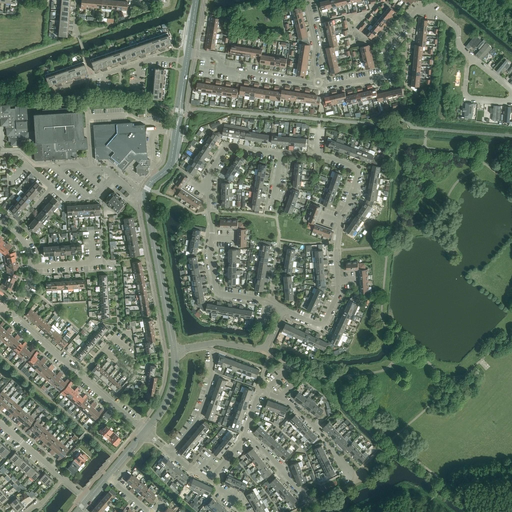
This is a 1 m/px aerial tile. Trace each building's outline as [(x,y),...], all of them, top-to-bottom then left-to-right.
[(327,8),(325,0),(323,0),(317,1),(318,5),(320,4),(322,10),(327,8)] [(293,14),(302,12),(300,5),(297,5),(297,8),(292,9),(293,14)] [(386,11),(393,17),(396,12),(389,7),(386,11)] [(383,15),(389,21),(393,17),(386,11),(383,15)] [(209,22),(218,24),(219,18),(214,18),(214,15),(211,15),(209,22)] [(389,21),(383,15),(379,19),(386,25),(389,21)] [(418,25),(427,25),(428,20),(422,20),(422,17),(419,17),(418,25)] [(386,25),(379,19),(376,23),(383,29),(386,25)] [(383,29),(376,23),(373,27),(380,32),(383,29)] [(380,32),(373,27),(370,31),(376,36),(380,32)] [(376,36),(370,31),(366,35),(373,41),(376,36)] [(167,33),(90,60),(94,71),(94,72),(97,71),(96,70),(101,68),(102,72),(107,70),(106,66),(110,65),(111,66),(116,64),(116,63),(120,61),(121,65),(127,64),(125,60),(130,58),(130,59),(136,58),(135,56),(139,55),(141,59),(146,57),(145,53),(149,51),(150,53),(155,51),(154,50),(159,48),(160,52),(165,50),(164,46),(168,45),(169,46),(171,45),(167,33)] [(475,36),(466,46),(468,49),(471,45),(474,48),(481,40),(475,36)] [(215,44),(206,43),(205,50),(209,51),(209,48),(214,49),(215,44)] [(481,59),(484,55),(485,56),(491,48),(485,44),(476,55),(481,59)] [(228,54),(236,55),(237,46),(231,46),(231,48),(231,51),(228,51),(228,54)] [(366,68),(363,69),(364,70),(371,68),(375,68),(375,67),(373,60),(364,62),(365,67),(366,68)] [(506,60),(497,71),(499,73),(504,68),(507,70),(510,66),(507,64),(509,62),(506,60)] [(83,62),(44,75),(49,88),(51,87),(51,85),(55,84),(57,88),(62,86),(61,82),(65,80),(66,82),(71,80),(70,79),(75,77),(76,81),(81,79),(80,75),(84,74),(85,75),(88,74),(83,62)] [(339,66),(330,68),(332,76),(335,75),(334,73),(340,71),(339,66)] [(152,96),(148,96),(148,99),(163,100),(166,70),(153,68),(153,71),(154,71),(154,76),(150,76),(149,81),(153,82),(153,86),(152,86),(151,92),(153,92),(152,96)] [(307,70),(298,69),(297,74),(302,75),(302,77),(306,78),(307,70)] [(420,76),(411,75),(411,86),(419,87),(420,76)] [(202,93),(203,84),(197,83),(197,88),(194,88),(194,91),(202,93)] [(397,88),(399,97),(404,96),(403,90),(405,90),(404,86),(397,88)] [(312,94),(311,104),(320,105),(320,101),(321,97),(317,96),(318,95),(312,94)] [(332,105),(330,96),(325,98),(326,103),(324,103),(325,107),(332,105)] [(465,115),(469,116),(472,116),(474,105),(470,104),(470,108),(466,107),(465,115)] [(11,126),(10,109),(10,105),(0,105),(0,119),(0,126),(6,126),(11,126)] [(15,107),(15,109),(10,109),(11,126),(6,126),(6,128),(6,136),(8,136),(8,142),(10,142),(11,146),(19,146),(19,141),(29,140),(28,132),(27,132),(26,120),(27,120),(26,106),(15,107)] [(493,108),(490,108),(490,113),(493,114),(492,121),(499,121),(500,106),(493,106),(493,108)] [(35,161),(43,160),(53,160),(53,161),(56,161),(55,160),(77,158),(76,150),(88,149),(87,138),(84,138),(82,112),(73,112),(73,108),(42,110),(42,114),(34,115),(35,143),(33,143),(35,161)] [(125,123),(93,125),(95,159),(109,158),(110,159),(123,171),(134,159),(140,164),(136,168),(136,172),(140,175),(144,175),(148,171),(148,165),(150,165),(149,159),(147,159),(145,125),(132,126),(131,123),(125,123)] [(220,132),(221,134),(223,135),(229,136),(231,125),(225,124),(224,127),(223,130),(220,132)] [(210,137),(217,141),(220,136),(221,134),(220,132),(216,134),(213,132),(210,137)] [(264,134),(262,142),(268,143),(269,139),(270,140),(271,136),(269,135),(264,134)] [(207,142),(216,148),(218,146),(215,144),(217,141),(210,137),(208,136),(205,140),(207,142)] [(301,138),(300,146),(306,147),(307,143),(308,143),(309,139),(307,139),(301,138)] [(334,149),(336,142),(331,140),(330,141),(327,140),(325,146),(328,147),(334,149)] [(336,142),(334,149),(339,151),(343,141),(341,140),(340,143),(336,142)] [(216,148),(207,142),(204,146),(210,151),(212,148),(215,150),(216,148)] [(344,153),(350,155),(354,144),(352,144),(351,147),(347,146),(344,153)] [(350,155),(355,157),(358,150),(354,148),(355,145),(354,144),(350,155)] [(201,151),(210,157),(211,156),(208,154),(210,151),(204,146),(201,151)] [(358,150),(355,157),(360,159),(364,148),(362,148),(361,151),(358,150)] [(366,161),(368,154),(365,152),(366,149),(364,148),(360,159),(366,161)] [(198,156),(204,160),(206,157),(209,159),(210,157),(201,151),(198,156)] [(368,154),(366,161),(371,163),(371,162),(373,163),(376,162),(373,158),(374,156),(368,154)] [(194,161),(204,167),(205,165),(202,163),(204,160),(198,156),(194,161)] [(237,156),(234,161),(241,166),(244,161),(245,159),(242,157),(241,159),(237,156)] [(295,169),(303,170),(303,164),(305,164),(305,161),(299,160),(299,161),(295,161),(295,169)] [(204,167),(194,161),(191,165),(198,170),(200,167),(203,168),(204,167)] [(231,166),(241,172),(242,171),(239,169),(241,166),(234,161),(231,166)] [(258,169),(266,171),(267,165),(266,165),(267,162),(260,161),(258,169)] [(372,171),(379,173),(380,167),(378,166),(376,162),(373,163),(373,165),(372,171)] [(198,170),(191,165),(188,170),(191,173),(190,174),(193,176),(194,174),(194,175),(198,170)] [(228,171),(234,175),(237,172),(240,174),(241,172),(231,166),(228,171)] [(227,180),(230,181),(231,180),(234,175),(228,171),(225,176),(228,178),(227,180)] [(333,178),(340,181),(342,175),(339,174),(339,172),(336,171),(335,172),(333,178)] [(187,178),(184,176),(181,173),(174,183),(176,185),(173,190),(178,194),(177,196),(197,209),(199,205),(201,206),(203,203),(180,189),(187,178)] [(222,189),(230,189),(230,183),(230,181),(227,180),(226,183),(222,183),(222,189)] [(302,181),(294,180),(293,186),(294,186),(294,188),(297,188),(298,187),(301,187),(302,181)] [(32,186),(38,192),(42,187),(35,181),(32,186)] [(329,189),(337,191),(338,186),(328,182),(327,184),(330,185),(329,189)] [(28,190),(35,196),(38,192),(32,186),(28,190)] [(293,189),(291,194),(298,197),(300,191),(297,190),(297,188),(294,188),(293,189)] [(324,193),(335,197),(337,191),(329,189),(328,192),(325,191),(324,193)] [(35,196),(28,190),(24,194),(31,200),(35,196)] [(19,196),(21,198),(28,204),(31,200),(24,194),(22,192),(19,196)] [(107,200),(105,202),(110,206),(109,207),(111,210),(112,209),(117,213),(119,211),(122,211),(125,207),(125,205),(126,203),(124,201),(125,200),(120,195),(119,196),(114,192),(112,194),(110,194),(106,198),(107,200)] [(325,199),(333,202),(335,197),(324,193),(323,194),(327,196),(325,199)] [(286,197),(286,199),(296,202),(298,197),(291,194),(290,198),(286,197)] [(375,195),(368,194),(367,199),(367,200),(366,201),(373,204),(374,201),(375,195)] [(50,202),(56,207),(60,203),(54,197),(50,202)] [(17,202),(24,208),(28,204),(21,198),(17,202)] [(288,202),(287,205),(294,208),(296,202),(286,199),(285,200),(288,202)] [(362,207),(369,211),(372,207),(371,206),(373,204),(366,201),(366,202),(365,202),(362,207)] [(14,206),(21,212),(24,208),(17,202),(14,206)] [(46,206),(53,211),(56,207),(50,202),(46,206)] [(309,222),(307,228),(313,230),(313,232),(329,238),(331,234),(333,235),(334,232),(314,224),(320,207),(313,204),(307,221),(309,222)] [(12,205),(7,211),(10,213),(11,213),(15,217),(16,216),(17,216),(21,212),(14,206),(12,205)] [(294,208),(287,205),(286,209),(282,207),(282,209),(285,210),(285,211),(292,213),(294,208)] [(53,211),(46,206),(43,210),(49,215),(53,211)] [(356,210),(365,216),(369,211),(362,207),(360,210),(357,208),(356,210)] [(39,214),(46,220),(47,221),(51,217),(49,215),(43,210),(39,214)] [(356,216),(362,221),(365,216),(356,210),(355,212),(358,213),(356,216)] [(35,218),(42,223),(46,220),(39,214),(35,218)] [(350,219),(359,226),(362,221),(356,216),(353,220),(351,218),(350,219)] [(32,222),(38,228),(42,223),(35,218),(32,222)] [(218,224),(218,227),(239,228),(239,246),(246,247),(247,229),(244,229),(245,223),(238,222),(238,220),(220,219),(220,224),(218,224)] [(349,226),(356,230),(359,226),(350,219),(348,221),(351,223),(349,226)] [(38,228),(32,222),(28,226),(31,228),(29,230),(32,232),(33,230),(35,232),(38,228)] [(192,235),(200,236),(201,231),(205,232),(206,228),(194,226),(193,229),(192,235)] [(356,230),(349,226),(346,231),(345,233),(348,235),(349,233),(352,235),(356,230)] [(259,250),(270,251),(271,244),(267,243),(267,245),(263,244),(264,242),(260,241),(259,244),(260,244),(259,250)] [(0,251),(4,255),(9,252),(8,251),(12,247),(7,243),(6,244),(4,242),(0,246),(0,251)] [(186,251),(189,252),(189,255),(196,255),(196,253),(197,253),(198,248),(187,246),(186,251)] [(49,256),(49,250),(48,247),(43,247),(43,249),(41,250),(41,253),(43,253),(43,256),(49,256)] [(295,256),(295,252),(296,252),(297,252),(298,251),(298,250),(298,249),(297,248),(296,248),(292,247),(288,247),(288,248),(287,254),(295,256)] [(315,257),(323,256),(323,250),(322,249),(319,249),(319,251),(315,251),(315,257)] [(4,255),(6,263),(16,261),(15,258),(16,257),(15,252),(9,253),(9,252),(4,255)] [(189,255),(189,258),(190,263),(198,262),(197,256),(196,256),(196,255),(189,255)] [(7,271),(13,272),(13,270),(19,269),(17,263),(16,264),(16,261),(6,263),(7,271)] [(362,293),(369,293),(371,292),(371,291),(369,291),(368,269),(365,270),(365,263),(358,264),(358,261),(346,262),(346,266),(344,267),(344,270),(360,269),(362,293)] [(296,268),(293,267),(285,266),(284,272),(287,272),(287,274),(292,274),(292,273),(295,273),(296,268)] [(7,271),(4,279),(14,283),(15,280),(16,281),(18,275),(13,273),(13,272),(7,271)] [(284,276),(285,282),(294,281),(295,281),(294,276),(292,276),(292,274),(287,274),(287,276),(284,276)] [(14,283),(4,279),(1,287),(5,291),(6,289),(12,291),(14,286),(13,285),(14,283)] [(318,287),(321,288),(321,285),(325,285),(325,279),(317,280),(317,285),(318,285),(318,287)] [(321,288),(318,287),(317,289),(317,288),(314,294),(322,297),(324,292),(321,290),(321,288)] [(293,293),(286,294),(286,300),(290,299),(290,301),(294,301),(294,299),(293,293)] [(309,298),(319,302),(322,297),(314,294),(313,297),(310,296),(309,298)] [(198,305),(200,308),(205,304),(205,302),(204,296),(196,297),(198,305)] [(350,298),(347,305),(357,310),(359,306),(360,306),(361,306),(362,304),(361,303),(362,301),(353,297),(352,299),(350,298)] [(308,303),(310,304),(317,307),(319,302),(309,298),(308,299),(310,300),(308,303)] [(213,305),(212,312),(211,315),(217,316),(217,313),(219,302),(217,302),(217,305),(213,305)] [(205,304),(200,308),(203,311),(212,312),(213,305),(207,304),(205,304)] [(317,307),(310,304),(308,307),(305,306),(304,308),(307,309),(307,310),(314,313),(317,307)] [(342,309),(344,310),(354,315),(357,310),(347,305),(345,309),(342,307),(342,309)] [(29,319),(35,312),(31,309),(25,315),(29,319)] [(342,316),(344,316),(349,319),(352,320),(354,315),(344,310),(342,309),(341,311),(344,312),(342,316)] [(247,310),(246,318),(246,319),(247,320),(249,321),(250,320),(250,319),(253,319),(255,312),(253,312),(253,311),(247,310)] [(35,312),(29,319),(33,322),(39,316),(35,312)] [(39,316),(33,322),(37,326),(43,320),(39,316)] [(337,319),(344,323),(347,324),(349,319),(344,316),(342,316),(341,319),(338,318),(337,319)] [(338,326),(344,329),(345,329),(347,324),(344,323),(337,319),(336,321),(339,323),(338,326)] [(43,320),(37,326),(42,329),(47,323),(43,320)] [(47,323),(42,329),(46,333),(51,327),(47,323)] [(99,328),(105,333),(109,329),(103,323),(99,328)] [(288,333),(291,326),(286,324),(284,323),(282,327),(284,327),(282,331),(288,333)] [(291,326),(288,333),(293,336),(298,325),(296,325),(295,328),(291,326)] [(298,338),(301,331),(298,329),(300,326),(298,325),(293,336),(298,338)] [(332,330),(342,335),(345,329),(344,329),(338,326),(336,330),(333,328),(332,330)] [(4,329),(0,332),(0,338),(1,340),(11,329),(9,327),(6,330),(4,329)] [(51,327),(46,333),(50,336),(55,330),(51,327)] [(105,333),(99,328),(95,332),(102,337),(105,333)] [(11,329),(1,340),(5,344),(12,336),(9,334),(12,330),(11,329)] [(301,331),(298,338),(303,340),(308,330),(306,329),(305,332),(301,331)] [(55,330),(50,336),(54,340),(59,334),(55,330)] [(308,330),(303,340),(309,343),(312,336),(309,334),(310,331),(308,330)] [(333,336),(342,341),(345,336),(342,335),(332,330),(331,332),(334,333),(333,336)] [(102,337),(95,332),(92,336),(98,341),(102,337)] [(12,336),(5,344),(9,347),(19,336),(17,334),(14,338),(12,336)] [(58,344),(63,337),(59,334),(54,340),(58,344)] [(312,336),(309,343),(314,345),(319,335),(317,334),(315,337),(312,336)] [(65,335),(63,337),(58,344),(62,347),(70,338),(65,335)] [(319,335),(314,345),(314,346),(314,348),(317,349),(318,348),(318,347),(319,348),(322,340),(319,339),(320,336),(319,335)] [(19,336),(9,347),(13,351),(20,343),(18,341),(21,337),(19,336)] [(92,336),(88,340),(95,345),(98,341),(92,336)] [(329,344),(330,346),(335,344),(339,346),(340,345),(342,341),(333,336),(330,342),(331,342),(330,343),(329,344)] [(85,344),(91,349),(95,345),(88,340),(85,344)] [(322,340),(319,348),(324,350),(325,348),(330,346),(329,344),(327,343),(322,340)] [(13,351),(17,354),(27,343),(25,341),(22,345),(20,343),(13,351)] [(17,354),(21,358),(28,350),(26,348),(29,344),(27,343),(17,354)] [(91,349),(85,344),(81,348),(88,353),(91,349)] [(78,352),(84,358),(88,353),(81,348),(78,352)] [(28,350),(21,358),(25,361),(35,350),(33,349),(30,352),(28,350)] [(31,366),(38,359),(36,357),(39,353),(37,352),(27,363),(31,366)] [(84,358),(78,352),(74,356),(80,362),(84,358)] [(223,365),(226,358),(220,356),(220,357),(218,356),(215,364),(217,365),(218,364),(223,365)] [(38,359),(31,366),(35,370),(45,359),(43,357),(40,361),(38,359)] [(39,373),(46,366),(44,364),(47,360),(45,359),(35,370),(39,373)] [(46,366),(39,373),(43,377),(53,366),(51,364),(48,368),(46,366)] [(25,373),(29,369),(24,365),(20,370),(25,373)] [(95,375),(101,369),(97,365),(91,371),(95,375)] [(53,366),(43,377),(47,380),(54,373),(52,371),(55,367),(53,366)] [(101,369),(95,375),(100,379),(105,372),(101,369)] [(54,373),(47,380),(51,384),(61,373),(59,371),(56,375),(54,373)] [(105,372),(100,379),(104,382),(109,376),(105,372)] [(61,373),(51,384),(55,388),(62,380),(60,378),(63,374),(61,373)] [(109,376),(104,382),(108,386),(113,380),(109,376)] [(62,380),(55,388),(60,391),(69,380),(67,379),(64,382),(62,380)] [(113,380),(108,386),(112,389),(117,383),(113,380)] [(66,396),(72,389),(70,387),(73,383),(71,382),(61,393),(66,396)] [(117,383),(112,389),(116,393),(121,387),(117,383)] [(72,389),(66,396),(70,400),(79,389),(77,387),(74,391),(72,389)] [(79,389),(70,400),(74,404),(80,396),(78,394),(81,390),(79,389)] [(298,402),(303,396),(299,392),(294,399),(298,402)] [(0,409),(0,410),(10,399),(6,395),(0,401),(0,403),(1,405),(0,406),(0,409)] [(80,396),(74,404),(78,407),(87,396),(86,395),(83,398),(80,396)] [(87,396),(78,407),(82,411),(88,403),(86,401),(89,398),(87,396)] [(303,396),(298,402),(302,405),(308,397),(307,398),(303,396)] [(302,405),(306,408),(313,400),(308,397),(302,405)] [(7,410),(14,402),(10,399),(0,410),(2,411),(5,408),(7,410)] [(315,405),(316,403),(317,403),(313,400),(306,408),(310,411),(315,405)] [(8,417),(18,406),(14,402),(7,410),(9,412),(6,415),(8,417)] [(88,403),(82,411),(86,414),(95,403),(94,402),(91,405),(88,403)] [(86,414),(90,418),(97,410),(94,408),(97,405),(95,403),(86,414)] [(315,405),(310,411),(314,415),(319,408),(315,405)] [(15,417),(22,409),(18,406),(8,417),(10,419),(13,415),(15,417)] [(319,408),(314,415),(319,418),(323,411),(319,408)] [(16,424),(26,413),(22,409),(15,417),(18,419),(15,423),(16,424)] [(97,410),(90,418),(94,421),(103,410),(102,409),(99,412),(97,410)] [(104,415),(108,419),(112,414),(108,410),(104,415)] [(134,410),(130,414),(138,422),(142,418),(134,410)] [(235,417),(242,420),(244,415),(234,411),(232,416),(235,417)] [(23,424),(30,417),(26,413),(16,424),(18,426),(21,422),(23,424)] [(292,426),(299,419),(295,415),(292,418),(290,421),(293,424),(292,426)] [(30,417),(23,424),(26,426),(23,430),(25,431),(34,420),(30,417)] [(296,430),(303,422),(299,419),(292,426),(292,427),(295,429),(296,430)] [(31,431),(33,433),(40,425),(36,421),(26,433),(28,434),(31,431)] [(205,422),(203,424),(202,424),(199,428),(205,433),(209,429),(207,427),(209,425),(205,422)] [(303,422),(296,430),(299,433),(306,426),(303,422)] [(327,432),(333,426),(329,422),(323,428),(327,432)] [(34,440),(44,429),(40,425),(33,433),(35,435),(32,438),(34,440)] [(254,432),(258,436),(263,430),(265,428),(261,425),(254,432)] [(108,439),(114,433),(106,426),(104,428),(103,428),(100,432),(108,439)] [(306,426),(299,433),(303,437),(302,437),(310,430),(306,426)] [(333,426),(327,432),(330,435),(336,430),(333,426)] [(196,432),(202,437),(205,433),(199,428),(196,432)] [(41,440),(48,432),(44,429),(34,440),(36,441),(39,438),(41,440)] [(263,430),(258,436),(262,439),(267,433),(263,430)] [(310,430),(302,437),(306,441),(308,439),(314,433),(310,430)] [(336,430),(330,435),(334,439),(340,434),(336,430)] [(227,437),(233,442),(237,438),(239,434),(232,431),(227,437)] [(42,447),(52,436),(48,432),(41,440),(44,442),(41,445),(42,447)] [(202,437),(196,432),(192,436),(199,441),(199,440),(202,437)] [(114,433),(108,439),(116,447),(120,442),(119,442),(121,439),(114,433)] [(267,433),(262,439),(265,443),(271,437),(267,433)] [(314,433),(308,439),(312,443),(317,437),(314,433)] [(340,434),(334,439),(337,443),(343,437),(340,434)] [(49,447),(56,439),(52,436),(42,447),(44,448),(47,445),(49,447)] [(189,440),(197,446),(200,442),(199,440),(199,441),(192,436),(189,440)] [(224,441),(230,446),(233,442),(227,437),(224,441)] [(271,437),(265,443),(269,446),(275,440),(271,437)] [(343,437),(337,443),(341,447),(347,441),(343,437)] [(56,439),(49,447),(52,449),(49,452),(50,454),(60,443),(56,439)] [(192,449),(192,448),(194,450),(197,446),(189,440),(186,443),(192,449)] [(275,440),(269,446),(273,449),(279,443),(275,440)] [(221,445),(226,450),(230,446),(224,441),(221,445)] [(347,441),(341,447),(344,450),(355,441),(354,441),(350,445),(347,441)] [(358,445),(355,441),(344,450),(344,451),(347,449),(350,452),(358,445)] [(55,452),(58,454),(64,446),(60,443),(50,454),(52,455),(55,452)] [(192,449),(186,443),(183,447),(189,452),(192,449)] [(279,443),(273,449),(277,453),(282,447),(279,443)] [(226,450),(221,445),(217,449),(223,454),(226,450)] [(358,445),(350,452),(353,456),(359,451),(362,448),(358,445)] [(64,446),(58,454),(60,456),(57,459),(59,461),(68,450),(64,446)] [(254,447),(252,446),(248,449),(249,451),(245,455),(248,459),(250,457),(256,453),(253,448),(254,447)] [(317,454),(324,450),(322,446),(321,446),(317,448),(314,449),(317,454)] [(6,447),(0,454),(4,458),(10,451),(6,447)] [(189,452),(183,447),(179,451),(180,452),(183,455),(185,457),(189,452)] [(281,456),(286,450),(282,447),(277,453),(281,456)] [(223,454),(217,449),(214,453),(220,458),(223,454)] [(286,450),(281,456),(285,460),(290,454),(286,450)] [(324,450),(317,454),(319,459),(326,455),(324,450)] [(359,451),(353,456),(357,460),(363,454),(359,451)] [(13,463),(19,456),(15,452),(9,459),(13,463)] [(256,453),(250,457),(253,461),(260,457),(256,452),(256,453)] [(74,460),(80,466),(88,458),(83,454),(83,455),(80,453),(74,460)] [(363,454),(357,460),(360,464),(366,458),(363,454)] [(326,455),(319,459),(321,463),(329,460),(326,455)] [(19,456),(13,463),(17,466),(23,459),(19,456)] [(163,467),(168,460),(164,457),(159,463),(163,467)] [(260,457),(253,461),(256,466),(263,461),(260,457)] [(23,459),(17,466),(21,470),(27,463),(23,459)] [(80,466),(74,460),(67,468),(69,470),(68,471),(73,475),(80,466)] [(168,460),(163,467),(167,470),(172,464),(168,460)] [(329,460),(321,463),(323,468),(331,464),(329,460)] [(263,461),(256,466),(259,470),(266,465),(263,461)] [(300,468),(300,467),(303,466),(302,461),(298,462),(298,463),(291,465),(293,470),(300,468)] [(27,463),(21,470),(25,473),(31,466),(27,463)] [(172,464),(167,470),(171,473),(176,467),(172,464)] [(331,464),(323,468),(326,472),(333,469),(331,464)] [(266,465),(259,470),(262,473),(261,475),(269,469),(266,465)] [(31,466),(25,473),(29,477),(35,470),(31,466)] [(176,467),(171,473),(169,475),(173,478),(175,476),(180,470),(176,467)] [(272,473),(269,469),(261,475),(264,479),(272,473)] [(333,469),(326,472),(326,473),(324,474),(326,478),(335,474),(333,469)] [(35,470),(29,477),(33,481),(40,474),(35,470)] [(180,470),(175,476),(178,480),(184,473),(180,470)] [(43,484),(49,477),(45,473),(39,480),(43,484)] [(188,477),(184,473),(178,480),(177,482),(182,487),(185,483),(184,482),(188,477)] [(225,483),(230,485),(234,475),(230,473),(228,476),(225,483)] [(130,485),(136,478),(133,475),(132,476),(131,475),(128,479),(126,477),(124,480),(130,485)] [(234,487),(238,480),(233,478),(234,475),(230,485),(234,487)] [(269,479),(271,482),(270,483),(274,487),(279,481),(276,478),(276,477),(274,475),(269,479)] [(49,477),(43,484),(47,487),(53,480),(49,477)] [(136,478),(130,485),(134,488),(139,482),(138,481),(139,480),(136,478)] [(186,486),(189,487),(188,489),(192,491),(194,488),(197,481),(193,479),(191,482),(189,481),(186,486)] [(238,480),(234,487),(239,489),(242,482),(238,480)] [(198,492),(202,483),(197,481),(194,488),(192,491),(197,493),(198,492)] [(279,481),(274,487),(277,491),(283,485),(279,481)] [(139,482),(134,488),(138,492),(144,485),(141,482),(140,483),(139,482)] [(242,482),(239,489),(244,491),(247,484),(242,482)] [(198,492),(197,493),(202,495),(203,493),(207,485),(202,483),(198,492)] [(144,485),(138,492),(142,495),(147,489),(146,488),(147,487),(144,485)] [(207,485),(203,493),(202,496),(206,497),(208,495),(211,488),(207,485)] [(283,485),(277,491),(276,492),(279,495),(286,489),(283,485)] [(104,495),(111,501),(114,498),(116,500),(117,499),(114,496),(115,495),(117,493),(111,489),(107,493),(106,492),(104,495)] [(147,489),(142,495),(146,499),(152,492),(149,489),(149,490),(147,489)] [(290,493),(286,489),(279,495),(283,499),(290,493)] [(250,500),(257,496),(254,491),(247,495),(250,500)] [(152,492),(146,499),(152,504),(154,502),(152,500),(156,497),(154,495),(155,494),(152,492)] [(288,502),(293,496),(290,493),(284,498),(288,502)] [(5,494),(0,498),(0,502),(1,504),(9,498),(5,494)] [(101,500),(107,505),(111,501),(104,495),(101,498),(103,498),(101,500)] [(252,504),(259,500),(257,496),(250,500),(252,504)] [(288,502),(291,505),(290,506),(291,508),(296,504),(294,503),(297,500),(293,496),(288,502)] [(13,508),(20,502),(16,498),(9,504),(13,508)] [(212,499),(211,500),(208,504),(207,505),(206,505),(204,507),(209,511),(216,503),(212,499)] [(97,503),(104,509),(107,505),(101,500),(100,501),(99,500),(97,503)] [(255,508),(262,504),(259,500),(252,504),(255,508)] [(20,502),(13,508),(15,511),(16,511),(24,506),(20,502)] [(101,511),(104,509),(97,503),(94,506),(95,507),(94,508),(99,511),(101,511)] [(210,511),(214,511),(220,506),(216,503),(209,511),(210,511)]
